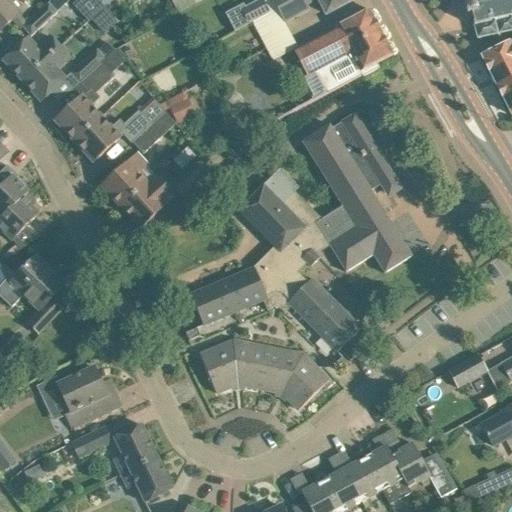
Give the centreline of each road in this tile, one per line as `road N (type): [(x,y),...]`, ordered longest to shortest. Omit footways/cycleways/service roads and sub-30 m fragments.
road 1 (residential): [(511,284),(291,455),(258,468),(222,467),(181,440),(36,145),(0,104)]
road 2 (secondary): [(511,185),(397,0)]
